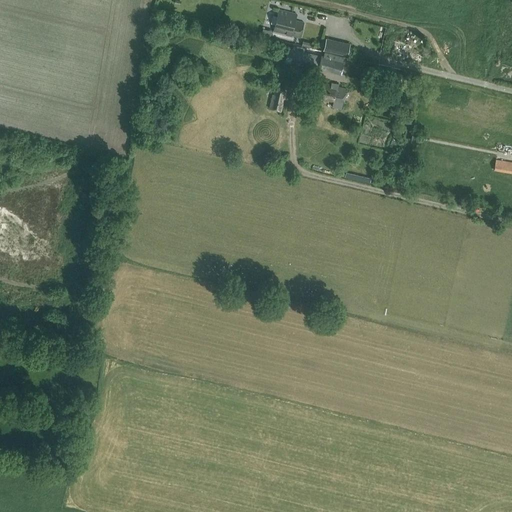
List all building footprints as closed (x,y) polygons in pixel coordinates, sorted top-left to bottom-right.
[(295,20),(297,14),(279,9),(273,31),(300,37),(304,22),(295,20)] [(326,38),(323,50),(347,56),(350,43),(326,38)] [(412,44),(396,39),(394,46),(393,46),(390,56),(400,58),(400,59),(408,61),(412,44)] [(321,56),(304,51),(305,48),(294,45),(293,48),(288,47),(284,60),(316,69),(316,68),(333,72),(333,73),(341,75),(343,68),(342,68),(345,57),(324,52),(323,55),(321,55),(321,56)] [(377,64),(372,85),(395,91),(401,70),(377,64)] [(345,88),(320,83),(316,98),(333,102),(332,105),(341,107),(345,88)] [(268,109),(281,112),(286,91),(275,88),(274,94),(272,94),(268,109)] [(453,94),(453,104),(466,104),(467,94),(453,94)] [(511,173),(511,161),(495,159),(494,170),(511,173)]
